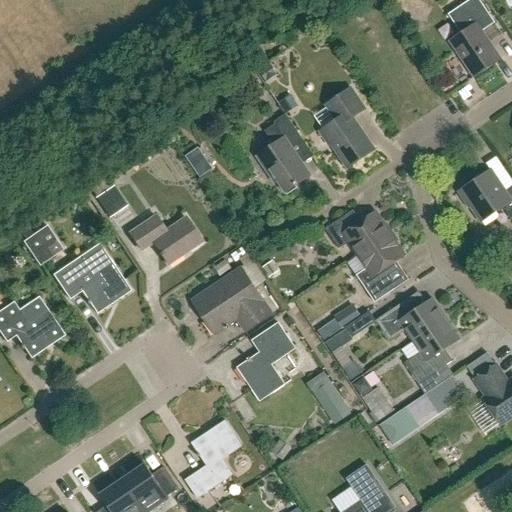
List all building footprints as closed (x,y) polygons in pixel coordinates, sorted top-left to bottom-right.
[(474,78),(501,60),(482,32),(495,23),(479,0),(470,0),(448,15),(461,34),(450,42),(474,78)] [(348,168),(373,151),(352,119),(364,111),(350,89),(327,105),(337,120),(323,130),(348,168)] [(310,176),(291,148),(303,141),(285,115),(286,117),(264,132),(274,146),(257,157),(264,168),(267,166),(284,191),(294,185),(295,186),(310,176)] [(511,186),(505,192),(491,171),(458,193),(469,208),(470,207),(481,222),(503,208),(510,219),(511,218),(511,186)] [(114,187),(97,199),(105,211),(123,199),(114,187)] [(359,255),(391,233),(385,225),(383,226),(374,213),(353,228),(345,216),(325,230),(339,250),(350,242),(359,255)] [(162,233),(157,226),(159,224),(154,217),(129,234),(141,252),(152,244),(159,253),(157,254),(159,257),(160,256),(167,266),(201,243),(184,218),(162,233)] [(23,243),(39,266),(52,257),(47,250),(58,242),(47,227),(23,243)] [(391,233),(359,255),(368,268),(356,276),(375,303),(394,290),(382,271),(403,257),(394,243),(397,242),(391,233)] [(86,306),(88,305),(95,315),(129,292),(97,245),(52,276),(68,300),(80,292),(86,302),(84,303),(86,306)] [(245,332),(272,314),(241,268),(192,302),(214,336),(225,328),(226,330),(229,329),(227,327),(237,320),(245,332)] [(63,336),(37,298),(17,311),(12,303),(0,310),(0,336),(5,343),(14,337),(21,346),(19,348),(21,350),(22,349),(29,359),(63,336)] [(413,342),(446,319),(433,299),(412,313),(404,302),(375,321),(389,342),(405,331),(413,342)] [(353,304),(336,316),(335,317),(343,329),(361,317),(353,304)] [(446,319),(413,342),(420,353),(404,364),(418,385),(447,365),(439,354),(460,340),(446,319)] [(280,360),(296,350),(278,324),(252,342),(259,353),(250,360),(249,358),(246,360),(247,362),(237,369),(260,403),(285,386),(270,363),(278,358),(280,360)] [(483,399),(484,400),(500,424),(500,425),(511,417),(511,380),(508,383),(496,366),(475,380),(487,397),(483,399)] [(425,395),(438,414),(465,396),(452,377),(425,395)] [(336,425),(352,414),(331,382),(314,393),(336,425)] [(378,389),(363,399),(379,422),(394,412),(378,389)] [(393,445),(420,427),(412,416),(407,408),(380,427),(393,445)] [(220,462),(242,447),(225,421),(191,444),(198,454),(196,455),(198,458),(200,456),(206,466),(185,481),(197,499),(233,475),(227,468),(225,469),(220,462)] [(144,511),(149,511),(169,499),(168,497),(179,490),(164,468),(153,475),(146,465),(130,476),(131,478),(125,482),(124,480),(123,481),(144,511)] [(392,511),(395,509),(367,467),(347,480),(361,501),(344,511),(392,511)] [(144,511),(123,481),(124,483),(118,487),(116,485),(100,496),(107,506),(98,511),(144,511)]
